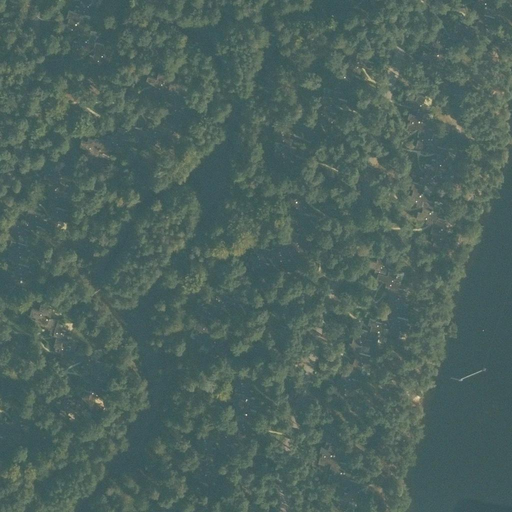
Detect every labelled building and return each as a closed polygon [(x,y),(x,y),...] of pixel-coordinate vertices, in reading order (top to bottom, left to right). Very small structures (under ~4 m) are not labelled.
[(63,22),(61,28),(68,30),(68,29),(72,30),(71,33),(76,34),(77,33),(79,34),(77,41),(73,40),(72,46),(78,48),(78,46),(89,50),(90,45),(95,47),(93,55),(89,54),(88,61),(98,64),(97,65),(102,67),(104,60),(109,61),(111,54),(104,52),(106,45),(95,41),(95,40),(88,38),(90,31),(83,29),(85,22),(78,20),(80,11),(91,14),(92,10),(95,11),(97,5),(90,3),(90,0),(80,0),(79,6),(75,5),(73,11),(68,9),(67,16),(69,17),(67,23),(63,22)] [(359,0),(357,7),(364,9),(364,10),(369,11),(371,4),(369,4),(370,0),(359,0)] [(422,51),(420,58),(430,60),(429,65),(437,67),(439,58),(445,59),(446,54),(444,53),(446,46),(452,48),(453,43),(455,44),(455,42),(461,43),(462,36),(469,38),(470,34),(484,38),(486,27),(492,28),(495,17),(483,15),(485,6),(493,8),(494,1),(492,1),(491,0),(473,0),(471,9),(480,11),(477,25),(474,24),(474,26),(468,25),(467,27),(460,25),(461,21),(455,20),(453,27),(455,27),(454,30),(451,30),(449,37),(443,36),(444,32),(437,30),(434,45),(439,46),(437,52),(433,52),(433,53),(422,51)] [(273,128),(271,135),(274,136),(273,140),(285,143),(282,152),(274,149),(273,154),(276,155),(274,163),(281,165),(281,163),(285,164),(285,166),(292,168),(294,162),(289,160),(292,153),(294,154),(296,148),(291,146),(293,140),(288,138),(291,130),(300,132),(300,130),(305,132),(304,135),(312,138),(314,131),(313,130),(314,126),(317,127),(319,121),(324,122),(323,126),(330,128),(332,121),(330,120),(332,116),(334,117),(336,112),(333,111),(335,104),(344,107),(346,100),(337,97),(339,92),(342,92),(343,87),(346,88),(348,81),(351,82),(353,74),(355,74),(356,72),(360,73),(362,65),(372,67),(374,61),(364,59),(365,53),(357,51),(355,60),(349,58),(347,64),(344,64),(343,71),(336,70),(335,74),(331,73),(330,79),(336,80),(334,90),(330,89),(328,97),(322,96),(320,103),(324,104),(321,111),(314,109),(311,120),(305,118),(304,121),(296,118),(294,125),(283,122),(281,130),(273,128)] [(80,139),(78,146),(86,148),(84,155),(92,157),(93,155),(98,156),(100,149),(107,151),(108,149),(114,150),(116,145),(125,147),(129,134),(138,136),(139,133),(147,135),(146,142),(155,144),(157,135),(171,139),(173,130),(179,131),(181,124),(178,123),(180,115),(187,117),(189,108),(180,106),(184,92),(175,89),(176,83),(170,82),(169,85),(164,83),(166,74),(158,72),(156,77),(147,75),(145,82),(155,84),(153,92),(157,93),(158,89),(163,90),(162,94),(169,96),(166,106),(168,106),(167,110),(174,112),(173,118),(169,117),(167,124),(157,121),(156,123),(152,122),(150,129),(140,126),(140,127),(135,126),(137,117),(130,115),(128,125),(120,123),(119,127),(117,126),(115,136),(107,134),(106,137),(103,137),(103,139),(94,137),(94,139),(87,137),(87,140),(80,139)] [(404,97),(402,103),(414,106),(411,114),(408,113),(406,118),(410,119),(409,123),(407,122),(405,129),(412,130),(413,127),(420,129),(419,131),(418,131),(417,136),(420,136),(419,140),(417,140),(415,146),(422,148),(423,145),(429,147),(429,149),(435,150),(434,152),(437,153),(435,160),(431,159),(429,165),(424,164),(422,170),(425,171),(423,178),(419,177),(417,183),(414,182),(411,195),(407,194),(405,201),(412,203),(413,201),(416,202),(415,205),(420,206),(421,206),(422,206),(421,213),(418,212),(416,219),(422,221),(422,219),(426,220),(425,223),(432,224),(430,233),(432,233),(430,240),(434,241),(433,245),(442,248),(443,244),(441,244),(442,239),(449,241),(451,236),(448,235),(449,229),(442,227),(444,220),(437,218),(439,211),(432,210),(434,202),(429,201),(430,194),(422,192),(424,183),(438,187),(442,176),(434,174),(436,166),(447,169),(448,165),(451,165),(453,159),(446,157),(448,149),(437,146),(439,139),(431,136),(433,129),(427,128),(429,121),(421,119),(423,112),(426,113),(428,106),(423,105),(425,96),(417,93),(415,100),(404,97)] [(7,230),(6,237),(11,238),(9,244),(13,245),(10,252),(8,252),(7,258),(12,259),(10,266),(13,267),(11,274),(9,273),(8,279),(19,283),(21,275),(29,277),(31,271),(27,270),(29,266),(18,263),(21,254),(31,257),(33,250),(27,249),(28,244),(17,241),(19,233),(27,235),(29,229),(35,231),(37,223),(45,225),(45,223),(56,226),(59,218),(66,220),(68,214),(65,213),(66,209),(56,206),(58,201),(57,200),(57,198),(65,200),(69,187),(58,184),(60,177),(57,176),(59,170),(54,168),(56,159),(48,157),(46,163),(37,160),(35,167),(45,170),(43,177),(47,178),(46,181),(48,181),(46,190),(48,191),(47,197),(49,197),(48,203),(49,203),(47,210),(50,210),(48,217),(46,216),(46,218),(44,218),(45,213),(34,210),(35,209),(28,207),(26,214),(29,214),(27,221),(26,221),(26,220),(21,218),(20,221),(16,220),(17,218),(13,217),(10,231),(7,230)] [(250,251),(248,258),(253,260),(251,266),(256,268),(257,265),(261,266),(260,268),(267,270),(269,263),(265,262),(267,255),(269,256),(269,254),(272,255),(271,259),(290,264),(291,259),(287,258),(289,251),(290,251),(290,253),(296,254),(306,256),(308,249),(304,248),(306,241),(309,242),(310,235),(305,234),(307,228),(303,227),(305,220),(307,220),(309,214),(305,213),(306,206),(303,206),(304,198),(306,198),(307,192),(296,189),(294,197),(287,195),(285,202),(288,202),(287,207),(297,209),(295,219),(285,216),(282,227),(299,231),(297,240),(288,237),(286,242),(280,241),(278,250),(259,245),(257,253),(250,251)] [(333,385),(331,393),(344,395),(345,388),(353,390),(354,385),(357,386),(358,379),(352,378),(354,370),(360,372),(361,364),(370,366),(371,359),(369,359),(369,355),(359,353),(361,343),(369,345),(370,339),(377,340),(379,334),(386,335),(386,334),(399,337),(400,329),(408,330),(409,324),(407,323),(408,319),(397,316),(399,307),(406,308),(407,304),(405,303),(406,297),(399,296),(401,288),(399,287),(400,280),(395,279),(396,271),(383,267),(386,257),(377,254),(375,261),(366,260),(365,266),(375,268),(372,275),(376,276),(376,278),(386,281),(384,288),(387,289),(387,293),(388,293),(387,301),(389,301),(387,308),(390,308),(389,312),(390,313),(389,319),(392,320),(391,326),(388,326),(388,328),(385,328),(386,323),(375,321),(375,319),(369,317),(367,324),(371,325),(369,332),(367,331),(367,330),(362,329),(362,332),(357,331),(358,328),(351,327),(349,334),(353,335),(352,341),(349,341),(347,348),(352,349),(351,355),(354,356),(353,362),(350,362),(348,370),(346,369),(346,373),(342,372),(340,377),(337,376),(335,385),(333,385)] [(195,321),(193,328),(199,330),(196,338),(210,343),(207,352),(215,354),(217,348),(226,351),(228,345),(218,342),(221,334),(216,333),(217,331),(207,328),(210,320),(206,319),(207,315),(215,317),(216,313),(218,313),(221,303),(227,305),(228,301),(233,303),(233,306),(237,307),(239,300),(248,303),(250,297),(241,295),(243,288),(235,285),(232,295),(227,293),(227,291),(221,289),(219,295),(210,292),(206,306),(196,303),(194,311),(200,313),(198,322),(195,321)] [(31,308),(29,315),(35,317),(34,320),(40,321),(39,324),(48,326),(47,329),(50,329),(49,333),(56,335),(53,345),(55,346),(54,349),(61,351),(58,361),(65,363),(68,354),(73,356),(73,357),(83,360),(81,367),(85,368),(84,370),(94,373),(92,378),(96,379),(94,386),(87,384),(86,388),(84,388),(81,398),(73,396),(73,399),(68,398),(69,393),(65,392),(63,400),(53,397),(51,404),(60,406),(59,413),(67,415),(69,405),(75,407),(74,410),(81,412),(82,406),(92,409),(95,395),(105,398),(107,389),(101,388),(103,379),(107,380),(108,373),(103,371),(105,363),(100,362),(100,364),(97,363),(97,360),(91,358),(94,349),(85,347),(84,353),(75,350),(76,347),(67,345),(71,331),(62,328),(63,322),(57,321),(58,318),(51,316),(52,309),(48,308),(49,304),(40,302),(39,309),(31,308)] [(197,457),(193,470),(204,473),(202,479),(214,482),(216,475),(214,475),(217,466),(215,465),(216,459),(213,458),(215,453),(214,453),(215,446),(212,446),(214,439),(216,440),(216,438),(219,439),(218,442),(235,447),(237,443),(233,442),(235,436),(242,438),(242,435),(246,436),(245,438),(252,440),(254,433),(251,432),(253,425),(255,425),(257,419),(254,418),(256,410),(250,408),(251,404),(252,405),(254,397),(251,396),(253,390),(249,389),(251,382),(253,383),(255,376),(243,373),(241,381),(233,379),(232,385),(235,386),(234,390),(235,390),(233,397),(237,399),(236,406),(237,406),(235,412),(245,415),(243,423),(236,421),(234,428),(228,427),(226,434),(218,432),(217,433),(206,430),(204,437),(197,435),(195,442),(199,443),(197,448),(207,450),(205,459),(197,457)] [(0,432),(6,434),(8,426),(19,430),(22,422),(29,424),(31,418),(27,417),(29,412),(18,409),(19,408),(12,406),(10,413),(14,414),(12,421),(10,420),(9,422),(2,420),(1,422),(0,421),(0,432)] [(317,431),(316,437),(326,440),(324,447),(320,446),(319,451),(322,452),(321,455),(320,455),(318,462),(324,464),(325,460),(332,462),(331,465),(330,464),(329,469),(332,470),(331,473),(329,473),(328,479),(334,481),(335,478),(342,480),(341,482),(347,484),(347,485),(349,486),(347,493),(344,492),(342,498),(336,497),(335,503),(335,504),(336,505),(336,506),(336,507),(335,511),(331,510),(330,511),(353,511),(354,509),(346,508),(348,499),(360,502),(361,498),(364,499),(366,492),(359,490),(361,482),(349,479),(351,472),(344,470),(345,462),(339,461),(341,454),(334,452),(335,445),(339,446),(340,439),(334,438),(337,429),(328,426),(327,433),(317,431)] [(166,508),(168,502),(159,500),(157,505),(166,508)]
